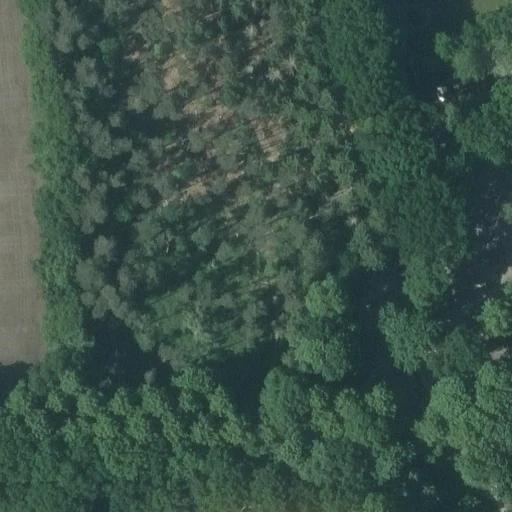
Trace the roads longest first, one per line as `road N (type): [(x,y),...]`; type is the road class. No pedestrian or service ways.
road 1 (track): [(266,426),(0,428)]
road 2 (unclassified): [(511,397),(469,419),(369,424)]
